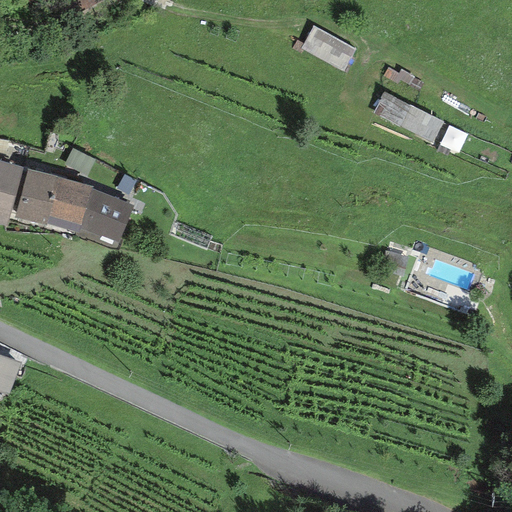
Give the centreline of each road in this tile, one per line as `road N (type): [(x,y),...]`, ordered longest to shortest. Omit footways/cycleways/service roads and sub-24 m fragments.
road 1 (unclassified): [(0,331),(204,430),(413,511)]
road 2 (track): [(154,0),(276,25),(310,17),(511,124)]
